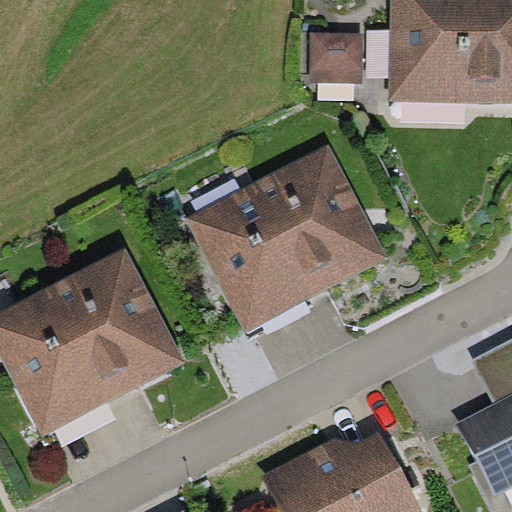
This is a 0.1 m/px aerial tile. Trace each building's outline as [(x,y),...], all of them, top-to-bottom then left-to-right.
[(511,0),(398,0),(395,101),(511,104),(511,0)] [(313,87),(364,87),(365,37),(313,36),(313,87)] [(327,159),(194,228),(249,331),(381,262),(327,159)] [(122,265),(0,328),(0,350),(46,438),(177,371),(122,265)] [(511,348),(475,367),(500,417),(465,435),(495,496),(511,487),(511,348)] [(281,500),(287,511),(409,511),(378,450),(281,500)]
